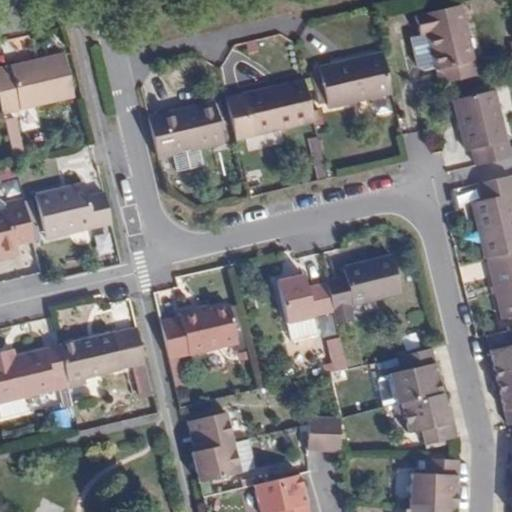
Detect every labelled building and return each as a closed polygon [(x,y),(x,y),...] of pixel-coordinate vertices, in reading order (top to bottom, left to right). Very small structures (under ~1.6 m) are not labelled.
[(440,85),(474,76),(459,7),(416,15),(420,36),(428,35),(440,85)] [(392,94),(383,53),(319,68),(321,73),(313,75),(317,90),(324,89),(327,103),(328,109),(392,94)] [(64,55),(0,69),(0,101),(3,114),(73,98),(64,55)] [(313,122),(303,80),(272,87),(274,92),(263,94),(262,89),(225,98),(235,139),(243,138),(313,122)] [(320,105),(327,103),(324,89),(317,90),(320,105)] [(508,158),(506,151),(493,92),(452,102),(464,151),(472,149),(476,166),(508,158)] [(219,100),(213,102),(222,143),(229,142),(219,100)] [(213,102),(147,116),(157,158),(164,157),(222,143),(213,102)] [(5,121),(14,162),(23,160),(13,119),(5,121)] [(235,139),(247,190),(254,188),(243,138),(235,139)] [(157,158),(162,176),(168,174),(164,157),(157,158)] [(480,242),(484,259),(488,258),(511,252),(511,191),(509,176),(478,183),(482,200),(472,202),(478,233),(484,232),(486,240),(480,242)] [(46,238),(111,224),(104,193),(87,198),(84,185),(37,197),(46,238)] [(33,242),(23,200),(6,203),(8,211),(0,213),(0,254),(17,251),(17,246),(33,242)] [(0,260),(18,256),(17,251),(0,254),(0,260)] [(511,252),(488,258),(501,318),(511,315),(511,252)] [(345,278),(326,282),(333,312),(336,324),(351,321),(347,304),(398,292),(390,257),(343,268),(345,278)] [(333,312),(326,282),(306,287),(303,275),(275,281),(285,323),(319,315),(333,312)] [(178,318),(160,322),(168,358),(236,342),(228,307),(209,311),(197,314),(196,309),(177,313),(178,318)] [(322,332),(319,315),(285,323),(289,340),(322,332)] [(336,328),(344,362),(349,361),(341,327),(336,328)] [(136,328),(58,347),(65,376),(66,382),(84,378),(145,364),(136,328)] [(511,329),(485,336),(491,361),(496,360),(497,366),(493,367),(496,380),(511,376),(511,329)] [(65,376),(58,347),(43,351),(50,380),(65,376)] [(437,373),(431,348),(398,356),(402,372),(388,375),(388,377),(394,405),(398,404),(442,393),(438,379),(432,380),(430,375),(437,373)] [(13,350),(6,351),(8,359),(15,358),(13,350)] [(50,380),(43,351),(15,358),(8,359),(6,351),(0,352),(0,402),(52,390),(50,380)] [(140,399),(152,396),(147,374),(136,377),(140,399)] [(511,376),(496,380),(499,395),(505,393),(507,400),(501,401),(507,425),(509,425),(511,424),(511,376)] [(394,405),(388,377),(379,379),(376,383),(381,408),(394,405)] [(66,382),(68,389),(86,385),(84,378),(66,382)] [(442,393),(398,404),(406,435),(418,433),(421,446),(456,438),(453,422),(447,424),(445,407),(442,393)] [(225,413),(187,421),(190,436),(196,434),(197,440),(192,441),(194,452),(232,443),(225,413)] [(322,451),(323,418),(308,417),(307,425),(306,451),(322,451)] [(338,452),(340,419),(323,418),(322,451),(338,452)] [(248,439),(232,443),(239,473),(254,469),(248,439)] [(239,473),(232,443),(194,452),(191,453),(193,462),(198,462),(200,468),(195,469),(198,483),(239,473)] [(458,460),(455,460),(426,459),(425,474),(411,474),(409,505),(456,506),(456,492),(451,491),(451,484),(457,484),(458,460)] [(299,474),(254,485),(259,511),(308,511),(304,495),(299,496),(297,489),(302,488),(299,474)]
